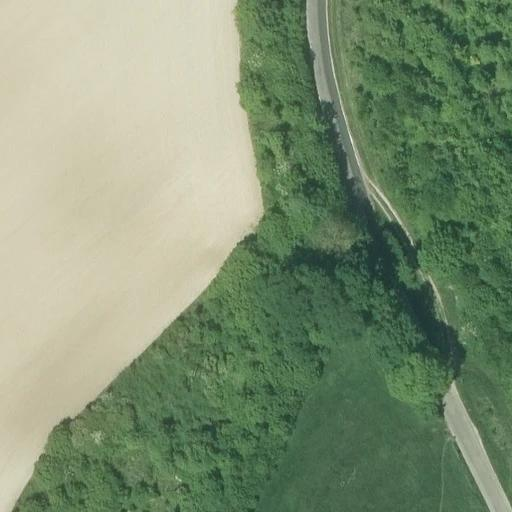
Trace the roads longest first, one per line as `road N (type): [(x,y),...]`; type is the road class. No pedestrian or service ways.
road 1 (unclassified): [(500,511),(369,236),(329,104),(319,0)]
road 2 (track): [(401,232),(450,327),(454,357),(440,387)]
